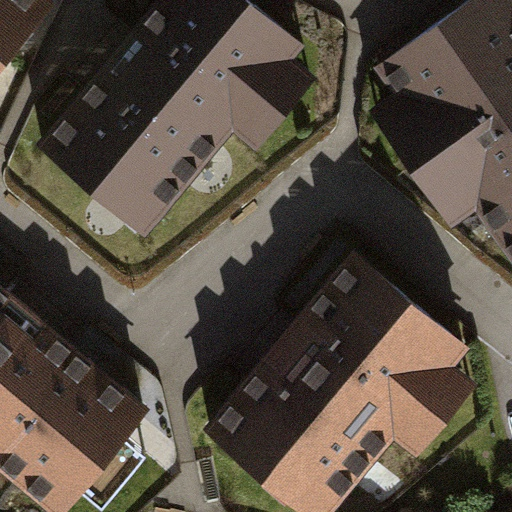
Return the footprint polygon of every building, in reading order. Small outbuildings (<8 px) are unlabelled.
[(34,0),(0,0),(0,66),(49,13),(34,0)] [(158,0),(30,151),(142,246),(305,55),(240,0),(158,0)] [(511,0),(484,0),(386,71),(511,245),(511,0)] [(205,436),(294,511),(332,511),(479,340),(368,245),(205,436)] [(0,284),(0,439),(72,499),(148,406),(0,284)]
